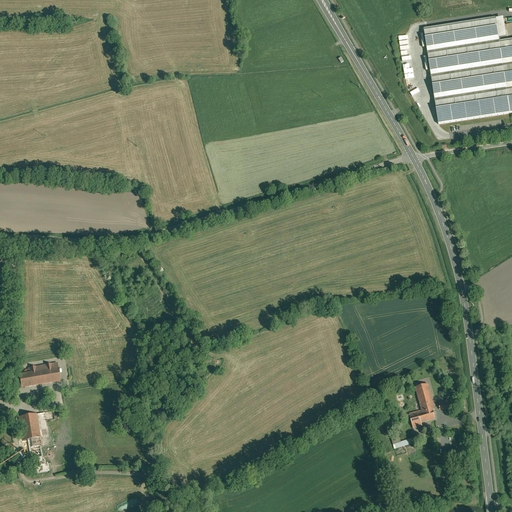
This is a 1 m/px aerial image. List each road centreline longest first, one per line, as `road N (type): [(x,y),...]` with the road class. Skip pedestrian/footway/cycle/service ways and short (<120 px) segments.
road 1 (unclassified): [(0,236),(134,240),(414,158)]
road 2 (primary): [(492,511),(458,276),(414,158)]
road 3 (track): [(7,400),(27,483),(91,473),(159,477),(160,511)]
road 4 (primary): [(414,158),(323,0)]
